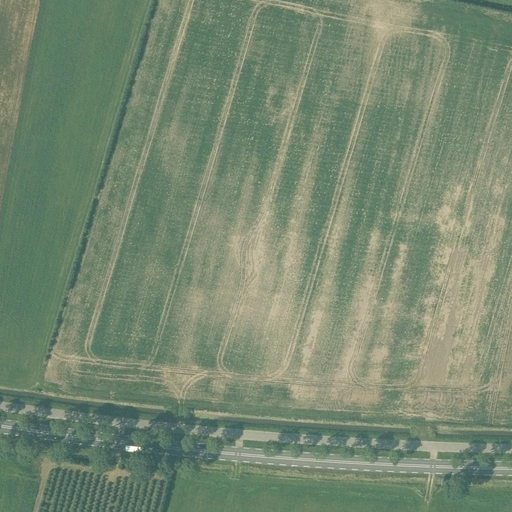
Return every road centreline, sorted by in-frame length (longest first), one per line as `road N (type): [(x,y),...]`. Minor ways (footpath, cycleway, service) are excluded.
road 1 (primary): [(511,469),(256,459),(0,426)]
road 2 (unclassified): [(511,449),(279,435),(0,404)]
